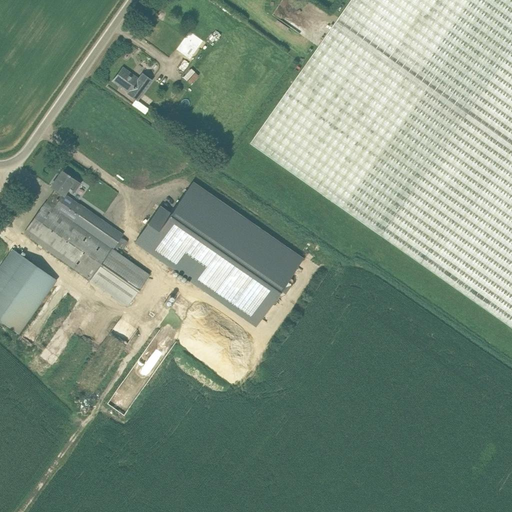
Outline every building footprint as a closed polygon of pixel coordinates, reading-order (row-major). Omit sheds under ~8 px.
[(511,0),(351,0),(251,143),(375,231),(511,326),(511,0)] [(190,31),(177,49),(190,58),(203,40),(190,31)] [(151,80),(142,74),(139,79),(123,67),(112,81),(128,93),(128,94),(137,100),(151,80)] [(185,81),(193,73),(189,69),(181,77),(185,81)] [(55,189),(47,200),(55,206),(64,193),(65,194),(69,188),(75,192),(81,184),(69,176),(70,175),(68,174),(67,175),(62,171),(51,187),(55,189)] [(160,206),(135,241),(256,325),(302,259),(192,183),(171,213),(160,206)] [(47,200),(24,233),(32,239),(128,306),(149,275),(119,254),(113,249),(121,237),(122,236),(123,234),(65,194),(64,193),(55,206),(47,200)] [(12,248),(0,265),(0,319),(14,329),(52,276),(12,248)]
